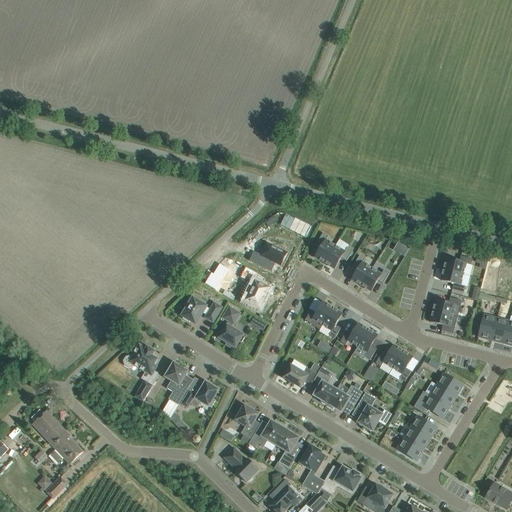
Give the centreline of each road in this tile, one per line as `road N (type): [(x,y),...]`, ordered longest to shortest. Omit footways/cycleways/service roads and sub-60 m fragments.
road 1 (residential): [(253,511),(198,457),(141,455),(72,402),(70,379),(142,314)]
road 2 (residential): [(276,183),(0,118)]
road 3 (residential): [(251,379),(302,274),(408,334)]
road 4 (residential): [(429,484),(251,379)]
road 5 (residential): [(276,183),(352,0)]
road 6 (residential): [(142,314),(276,183)]
road 7 (residential): [(276,183),(437,224)]
road 8 (residential): [(504,360),(429,484)]
road 9 (residential): [(251,379),(142,314)]
